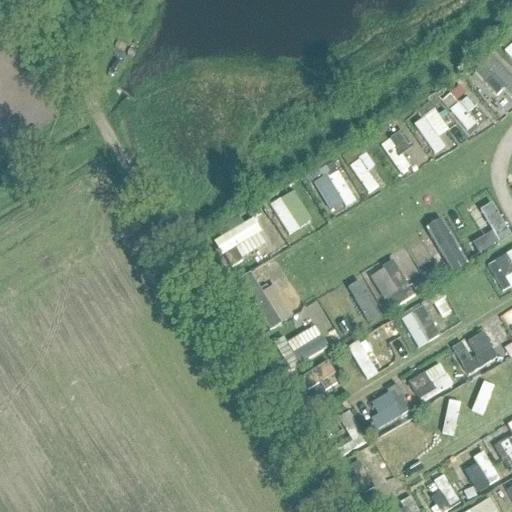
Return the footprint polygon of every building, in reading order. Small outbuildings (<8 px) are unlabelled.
[(511,97),(511,81),(497,65),(489,73),(511,97)] [(470,87),(437,110),(462,146),(506,116),(488,90),(477,98),(470,87)] [(416,170),(438,157),(421,128),(399,140),(416,170)] [(381,193),(399,184),(379,145),(361,154),(381,193)] [(345,172),(351,188),(339,193),(344,207),(373,197),(362,166),(345,172)] [(314,232),(329,224),(313,193),(297,201),(314,232)] [(247,230),(260,251),(287,235),(274,214),(247,230)] [(463,238),(453,243),(462,263),(496,248),(482,217),(458,228),(463,238)] [(379,312),(458,260),(444,238),(385,277),(384,275),(368,285),(378,299),(373,303),(379,312)] [(444,300),(417,316),(434,344),(461,328),(444,300)] [(511,321),(472,342),(486,370),(511,355),(511,321)] [(340,361),(350,379),(360,373),(351,356),(340,361)] [(426,378),(438,399),(472,379),(460,358),(426,378)] [(395,392),(401,404),(388,410),(396,424),(431,406),(418,380),(395,392)] [(490,384),(477,392),(494,417),(507,408),(490,384)] [(407,460),(443,453),(436,418),(419,421),(421,430),(402,434),(407,460)] [(461,470),(448,481),(469,504),(482,492),(461,470)] [(511,511),(511,496),(475,510),(475,511),(511,511)]
